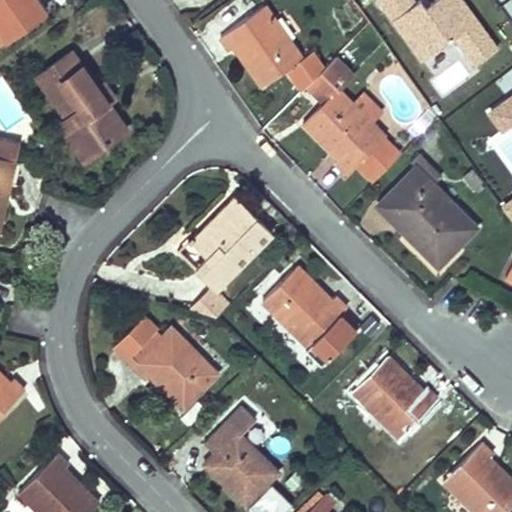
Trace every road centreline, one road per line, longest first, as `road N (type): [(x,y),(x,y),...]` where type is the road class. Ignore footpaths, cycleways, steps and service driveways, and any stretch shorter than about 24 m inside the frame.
road 1 (residential): [(211,105),(76,238),(54,324),(86,415),(155,511)]
road 2 (residential): [(211,105),(281,189),(465,352),(511,365)]
road 3 (residential): [(138,0),(211,105)]
